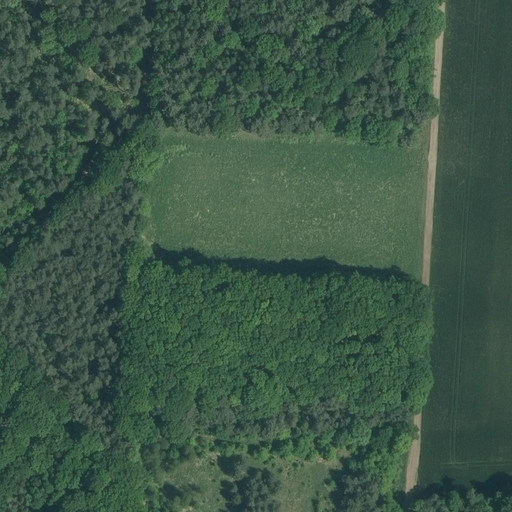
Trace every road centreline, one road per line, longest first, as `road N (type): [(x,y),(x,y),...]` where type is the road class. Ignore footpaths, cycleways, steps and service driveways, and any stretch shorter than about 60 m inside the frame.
road 1 (track): [(409,511),(440,0)]
road 2 (track): [(143,511),(56,422)]
